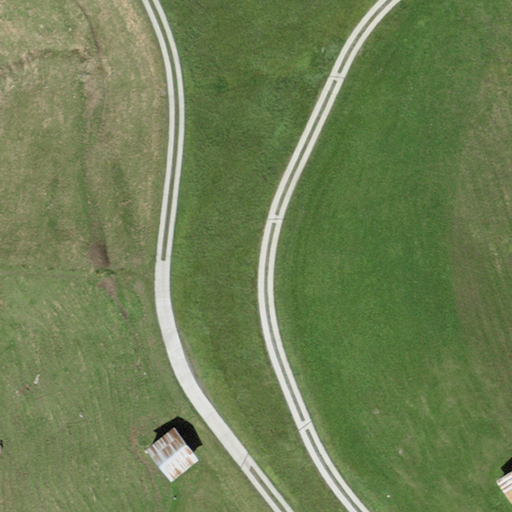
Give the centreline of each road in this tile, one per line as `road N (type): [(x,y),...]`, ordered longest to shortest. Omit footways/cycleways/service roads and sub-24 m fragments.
road 1 (track): [(399,0),(371,22),(283,190),(267,261),(267,316),(307,438),(356,511)]
road 2 (track): [(154,0),(173,44),(183,103),(162,261),(170,335),(202,405),(286,511)]
